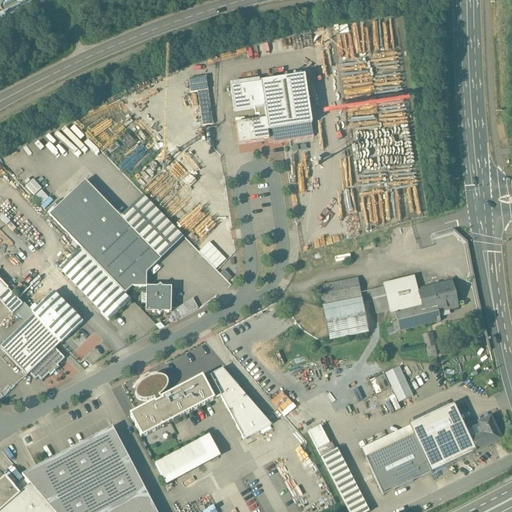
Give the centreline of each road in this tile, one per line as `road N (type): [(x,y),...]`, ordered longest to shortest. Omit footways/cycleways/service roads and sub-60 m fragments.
road 1 (residential): [(246,300),(266,290),(287,256),(273,173),(248,165),(239,189),(250,281)]
road 2 (residential): [(0,428),(246,300)]
road 3 (secondary): [(249,0),(135,37),(0,101)]
road 4 (secondary): [(468,0),(481,189)]
road 5 (secondary): [(484,214),(511,372)]
